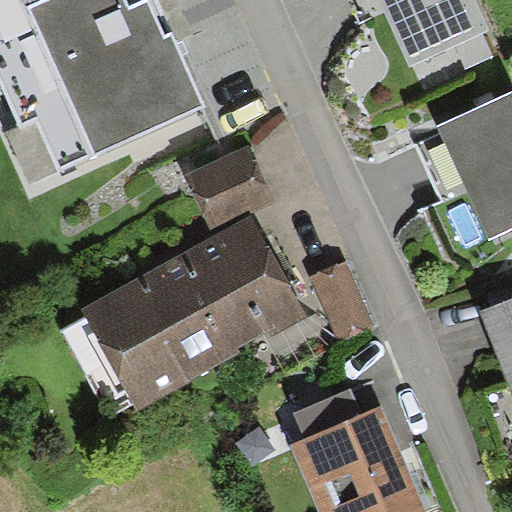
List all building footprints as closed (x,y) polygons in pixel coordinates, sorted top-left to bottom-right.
[(0,0),(0,17),(56,162),(188,111),(144,0),(0,0)] [(464,0),(372,0),(398,65),(478,35),(464,0)] [(511,83),(509,77),(429,108),(476,228),(511,213),(511,83)] [(241,148),(190,170),(211,219),(262,197),(241,148)] [(252,214),(82,309),(138,409),(308,314),(252,214)] [(511,281),(468,297),(500,385),(511,380),(511,281)] [(325,511),(411,511),(370,418),(298,449),(325,511)]
